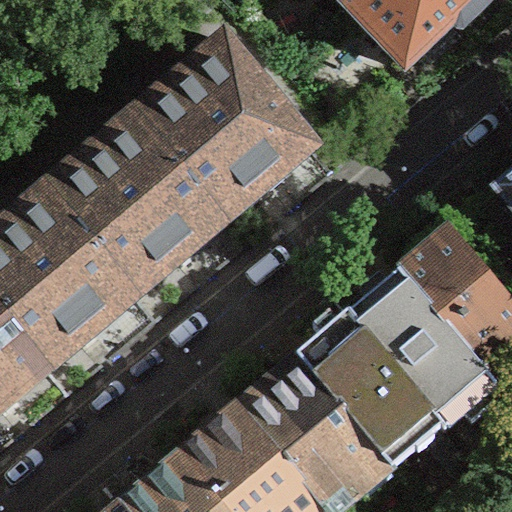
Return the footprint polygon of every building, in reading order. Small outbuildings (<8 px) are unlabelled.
[(338,0),(350,12),(362,0),(338,0)] [(489,0),(488,0),(362,0),(350,12),(382,46),(390,39),(412,63),(453,24),(458,29),(462,29),(489,4),(489,0)] [(229,51),(140,125),(224,225),(312,151),(229,51)] [(136,298),(224,225),(140,125),(52,198),(136,298)] [(511,179),(500,190),(511,204),(511,179)] [(511,204),(500,190),(449,232),(456,241),(511,307),(511,204)] [(52,198),(0,241),(0,315),(47,372),(136,298),(52,198)] [(511,307),(456,241),(429,264),(421,255),(399,274),(484,376),(511,352),(511,307)] [(398,273),(348,315),(349,316),(443,427),(446,431),(496,389),(484,376),(399,274),(398,273)] [(0,315),(0,411),(47,372),(0,315)] [(385,461),(392,470),(443,427),(349,316),(298,358),(385,461)] [(269,398),(244,418),(321,510),(323,511),(385,461),(298,358),(261,389),(269,398)] [(237,409),(178,458),(222,511),(319,511),(321,510),(244,418),(237,409)] [(222,511),(178,458),(119,508),(122,511),(222,511)] [(511,511),(511,501),(501,511),(511,511)]
